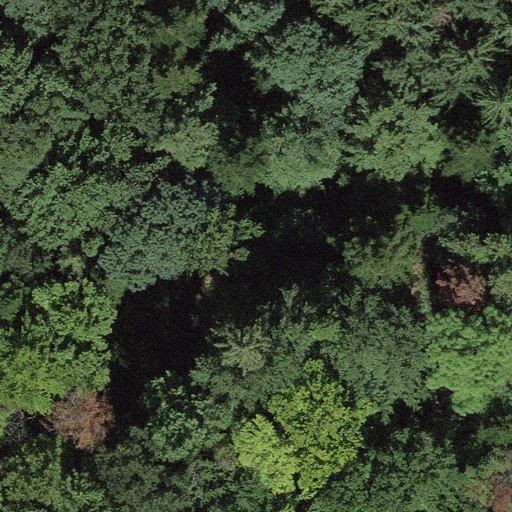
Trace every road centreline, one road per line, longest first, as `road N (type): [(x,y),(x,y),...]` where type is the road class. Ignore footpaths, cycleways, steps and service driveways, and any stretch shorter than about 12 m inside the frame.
road 1 (track): [(56,511),(209,425),(255,389),(511,155)]
road 2 (track): [(255,389),(296,437),(289,511)]
